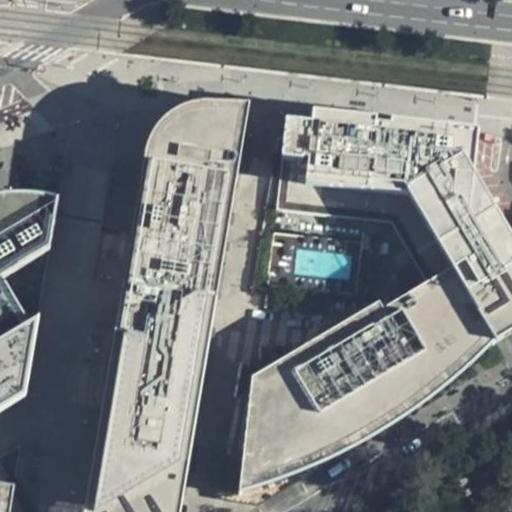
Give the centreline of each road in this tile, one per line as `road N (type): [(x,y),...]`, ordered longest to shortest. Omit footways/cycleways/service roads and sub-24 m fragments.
road 1 (unclassified): [(301,511),(511,384)]
road 2 (primary): [(335,3),(511,24)]
road 3 (primary): [(0,72),(124,0)]
